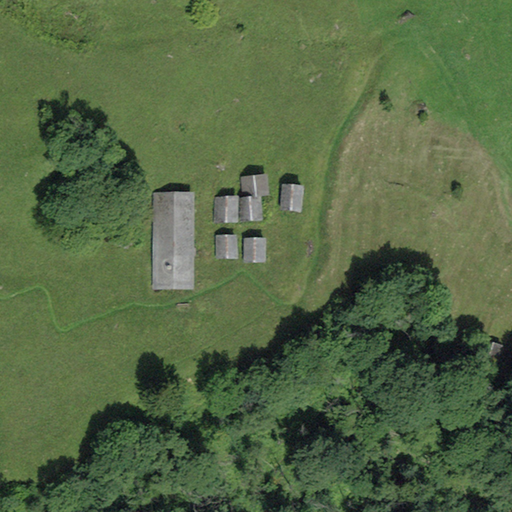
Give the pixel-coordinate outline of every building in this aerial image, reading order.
[(244,176),(246,196),(272,194),(270,174),(244,176)] [(282,184),(279,213),(300,215),(303,186),(282,184)] [(157,189),(157,289),(197,289),(197,189),(157,189)] [(220,194),(220,220),(239,220),(239,194),(220,194)] [(246,198),(246,220),(262,220),(262,198),(246,198)] [(220,234),(220,259),(239,259),(239,234),(220,234)] [(244,236),(244,261),(267,261),(267,236),(244,236)] [(112,237),(112,251),(132,251),(132,237),(112,237)] [(449,347),(471,351),(476,324),(454,320),(449,347)] [(475,377),(469,403),(488,407),(493,381),(475,377)]
